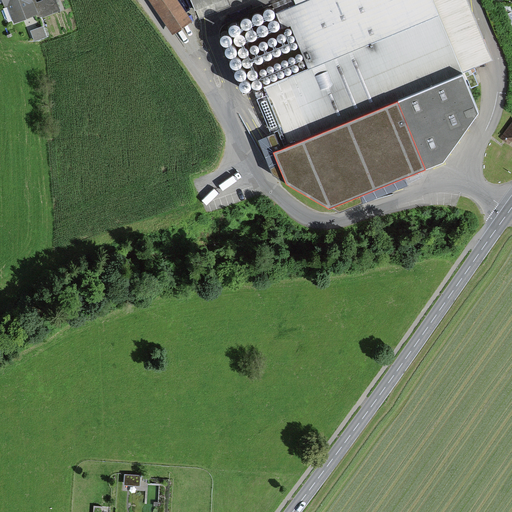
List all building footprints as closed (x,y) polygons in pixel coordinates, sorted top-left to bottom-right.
[(39,0),(11,0),(21,23),(64,7),(61,0),(45,0),(41,2),(39,0)] [(180,0),(154,0),(176,30),(193,18),(180,0)] [(474,0),(295,0),(219,30),(243,89),(267,80),(292,142),(336,125),(365,197),(466,157),(504,111),(486,65),(498,60),(474,0)] [(35,42),(47,37),(43,27),(31,32),(35,42)] [(511,123),(502,136),(511,143),(511,123)] [(274,136),(266,138),(267,146),(275,144),(274,136)] [(129,482),(147,484),(148,473),(130,472),(129,482)]
